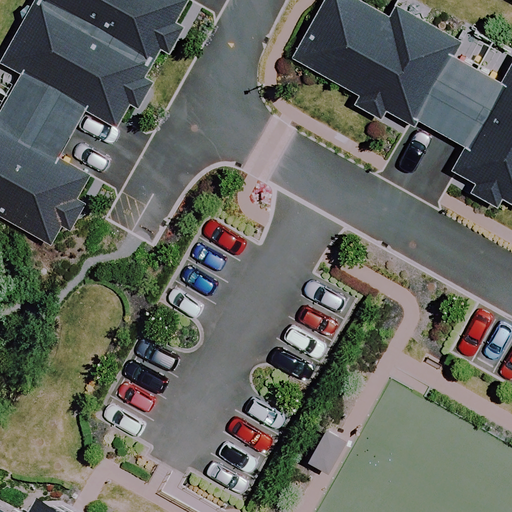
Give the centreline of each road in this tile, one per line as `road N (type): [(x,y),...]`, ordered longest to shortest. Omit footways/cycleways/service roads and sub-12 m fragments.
road 1 (residential): [(511,283),(196,105)]
road 2 (residential): [(196,105),(131,228)]
road 3 (residential): [(256,0),(196,105)]
